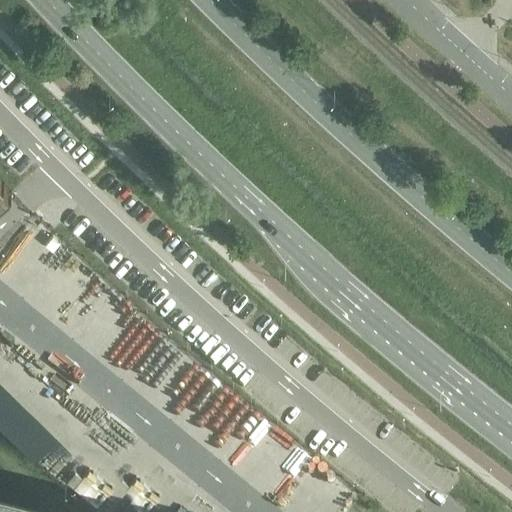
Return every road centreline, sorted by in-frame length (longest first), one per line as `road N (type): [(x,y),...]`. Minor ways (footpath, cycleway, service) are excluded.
road 1 (secondary): [(46,0),(283,232),(511,425)]
road 2 (secondary): [(511,270),(211,0)]
road 3 (unclassified): [(511,95),(405,0)]
